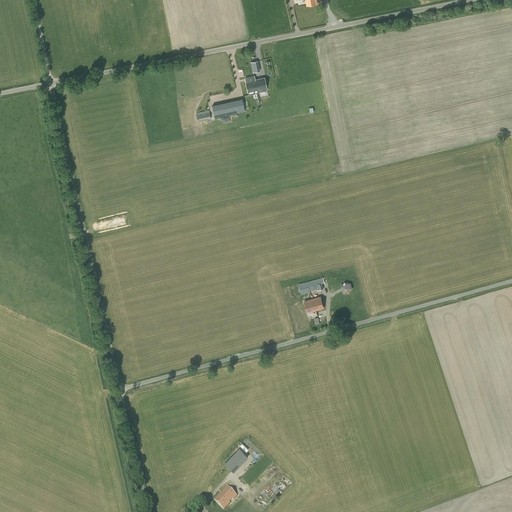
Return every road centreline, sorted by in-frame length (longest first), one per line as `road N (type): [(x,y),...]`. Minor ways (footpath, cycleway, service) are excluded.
road 1 (unclassified): [(50,83),(465,0)]
road 2 (unclassified): [(119,389),(511,280)]
road 3 (unclassified): [(119,389),(50,83)]
road 4 (unclassified): [(147,511),(119,389)]
